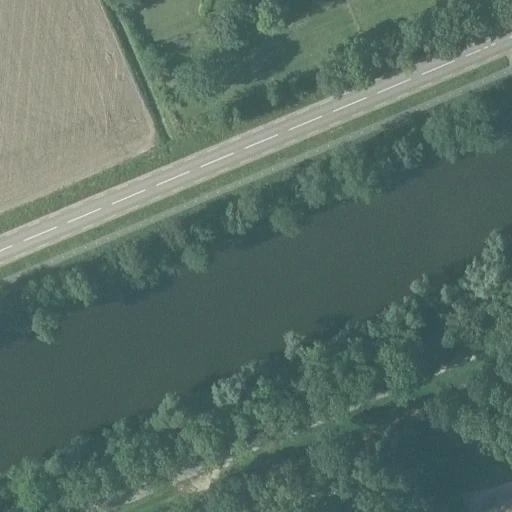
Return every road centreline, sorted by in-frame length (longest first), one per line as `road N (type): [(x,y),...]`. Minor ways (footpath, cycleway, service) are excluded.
road 1 (primary): [(0,252),(511,38)]
road 2 (unclassified): [(90,511),(511,334)]
